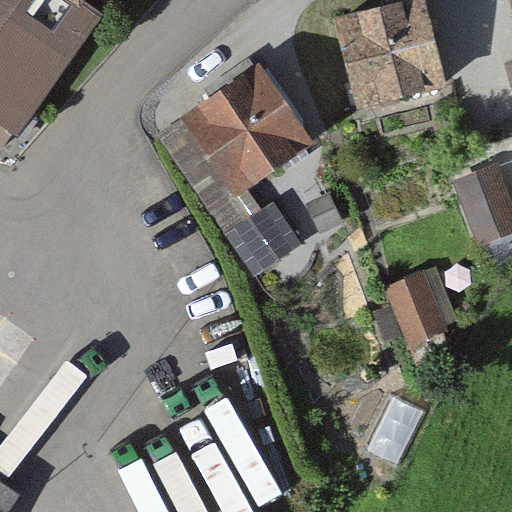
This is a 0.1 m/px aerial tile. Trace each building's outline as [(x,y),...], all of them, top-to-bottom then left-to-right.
[(0,0),(0,158),(2,160),(19,136),(29,143),(111,28),(95,17),(106,0),(0,0)] [(437,5),(343,26),(365,124),(459,103),(437,5)] [(271,73),(187,124),(237,203),(321,152),(271,73)] [(511,245),(511,182),(507,173),(470,190),(498,252),(511,245)] [(0,511),(21,511),(28,502),(0,483),(0,511)]
